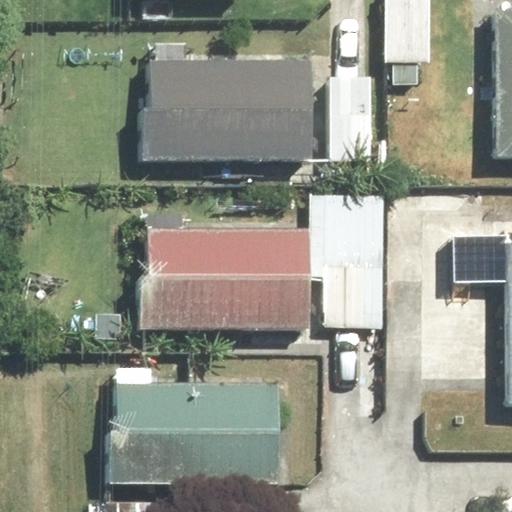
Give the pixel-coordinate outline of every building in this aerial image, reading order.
[(130,0),(130,8),(227,11),(227,0),(130,0)] [(434,0),(386,0),(386,69),(434,70),(434,0)] [(511,172),(511,20),(478,21),(479,173),(511,172)] [(133,55),(132,167),(305,169),(306,57),(133,55)] [(138,229),(136,329),(305,331),(306,231),(138,229)] [(369,230),(329,229),(329,333),(369,333),(369,230)] [(511,243),(490,243),(488,414),(511,414),(511,243)] [(98,395),(98,492),(273,492),(273,395),(98,395)]
